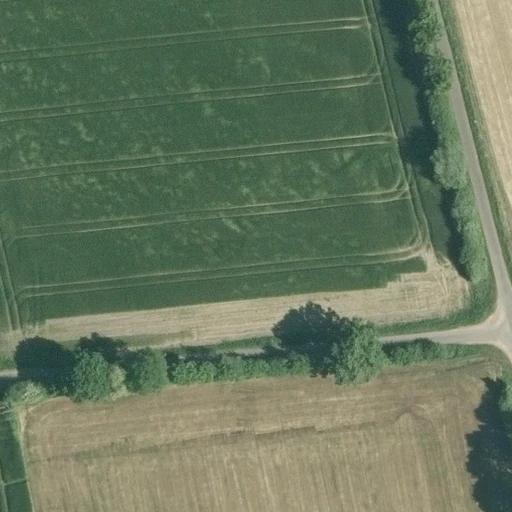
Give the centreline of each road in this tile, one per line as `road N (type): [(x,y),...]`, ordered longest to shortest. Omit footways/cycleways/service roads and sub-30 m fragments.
road 1 (unclassified): [(0,380),(511,331)]
road 2 (unclassified): [(431,0),(511,321)]
